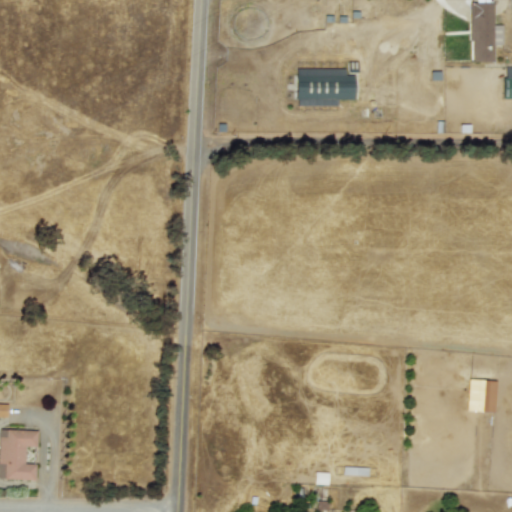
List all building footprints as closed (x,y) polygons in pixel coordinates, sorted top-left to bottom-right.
[(468,0),(469,61),(492,61),(492,45),(500,45),(500,25),(491,25),(491,1),(486,1),(486,0),(468,0)] [(511,0),(510,0),(510,2),(500,2),(500,13),(511,14),(511,0)] [(511,98),(511,66),(501,67),(502,99),(511,98)] [(343,68),(294,68),(294,105),(335,105),(335,99),(352,99),(352,75),(343,74),(343,68)] [(494,380),(466,379),(465,411),(493,411),(494,380)] [(0,479),(33,480),(33,464),(22,463),(23,447),(34,447),(35,431),(0,429),(0,479)] [(326,484),(326,473),(313,472),(312,484),(326,484)]
